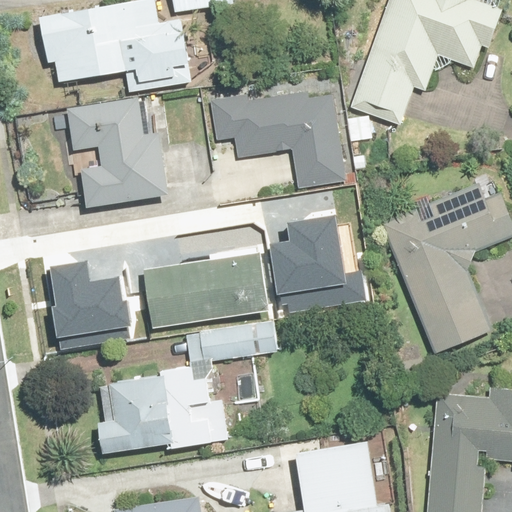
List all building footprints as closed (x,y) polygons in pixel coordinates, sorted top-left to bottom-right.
[(58,62),(61,82),(129,72),(132,91),(195,81),(185,19),(161,23),(157,0),(156,0),(45,17),(51,63),(58,62)] [(235,0),(173,0),(175,12),(236,6),(235,0)] [(493,0),(391,0),(353,107),(402,125),(415,87),(427,91),(440,55),(473,67),(481,44),(490,48),(503,10),(492,6),(493,0)] [(249,98),(211,102),(215,137),(245,134),(248,156),(296,151),(300,186),(344,182),(335,94),(250,103),(249,98)] [(145,134),(141,100),(71,109),(76,151),(102,148),(104,167),(85,170),(90,205),(169,195),(162,132),(145,134)] [(371,116),(350,118),(352,141),(373,138),(371,116)] [(467,270),(479,249),(511,235),(511,207),(499,176),(384,224),(438,354),(492,332),(467,270)] [(147,271),(156,328),(273,309),(264,252),(147,271)] [(275,322),(189,335),(193,363),(279,350),(275,322)] [(211,403),(207,367),(163,373),(164,379),(112,385),(116,421),(102,423),(105,451),(173,443),(174,448),(228,441),(223,402),(211,403)] [(511,390),(494,389),(494,398),(439,394),(430,511),(483,511),(488,461),(511,462),(511,390)] [(393,511),(392,505),(379,507),(369,440),(299,451),(308,510),(295,511),(393,511)] [(203,511),(202,502),(118,511),(203,511)]
